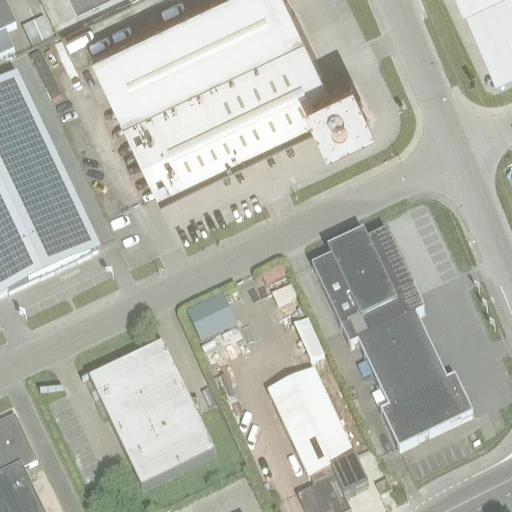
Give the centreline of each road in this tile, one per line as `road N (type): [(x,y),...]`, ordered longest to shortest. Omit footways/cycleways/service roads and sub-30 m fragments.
road 1 (unclassified): [(0,371),(456,152)]
road 2 (unclassified): [(456,152),(392,0)]
road 3 (unclassified): [(511,287),(456,152)]
road 4 (unknown): [(463,370),(400,244)]
